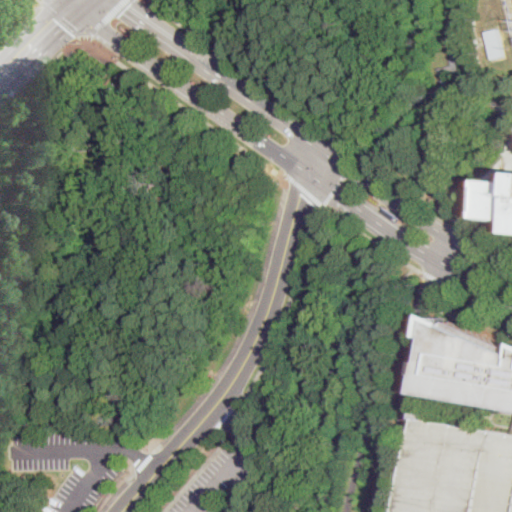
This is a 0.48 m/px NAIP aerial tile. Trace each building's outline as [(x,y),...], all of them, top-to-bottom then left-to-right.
[(505,53),(493,56),(488,34),(500,32),(505,53)] [(511,218),(492,218),(492,210),(495,210),(496,187),(495,187),(495,180),(511,180),(511,218)] [(402,222),(405,218),(388,206),(385,210),(402,222)] [(474,331),(511,348),(511,407),(428,393),(433,362),(435,362),(440,337),(433,336),(435,322),(437,313),(456,322),(474,331)] [(405,511),(420,429),(423,417),(511,433),(511,511),(405,511)]
